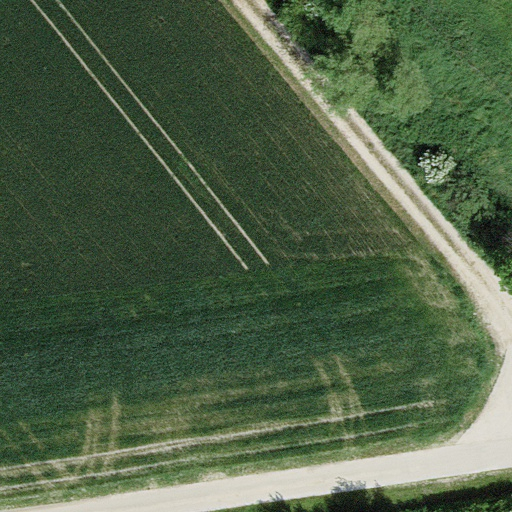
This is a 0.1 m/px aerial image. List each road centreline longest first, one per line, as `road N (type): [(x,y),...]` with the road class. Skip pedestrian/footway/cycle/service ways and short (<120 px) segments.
road 1 (track): [(247,0),(511,328)]
road 2 (track): [(116,511),(511,453)]
